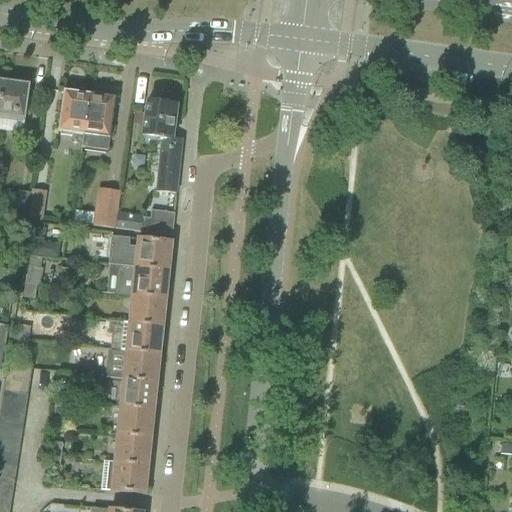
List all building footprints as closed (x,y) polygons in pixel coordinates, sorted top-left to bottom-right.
[(0,80),(0,81),(0,122),(21,125),(26,86),(14,84),(14,82),(0,80)] [(71,135),(82,136),(88,95),(62,91),(56,132),(60,133),(59,135),(70,137),(71,135)] [(88,95),(82,136),(81,148),(83,149),(83,151),(99,153),(99,151),(107,152),(114,98),(88,95)] [(156,193),(175,195),(181,141),(172,140),(176,105),(163,104),(163,105),(146,103),(142,138),(159,141),(159,144),(161,144),(156,193)] [(28,194),(25,217),(40,219),(44,192),(29,190),(28,194)] [(103,190),(98,228),(113,230),(115,215),(118,192),(103,190)] [(17,193),(14,215),(25,217),(28,194),(17,193)] [(113,230),(113,231),(147,235),(171,238),(171,235),(172,222),(173,215),(150,213),(149,220),(142,220),(142,218),(115,215),(113,230)] [(31,227),(29,242),(43,244),(45,229),(31,227)] [(136,240),(136,248),(128,247),(128,239),(109,237),(106,266),(119,268),(167,273),(169,256),(174,256),(175,245),(170,244),(168,243),(168,244),(136,240)] [(28,257),(27,268),(40,270),(41,259),(28,257)] [(116,295),(130,297),(164,300),(166,284),(171,285),(172,273),(167,273),(119,268),(116,295)] [(0,269),(0,280),(13,283),(14,272),(0,269)] [(26,271),(24,285),(35,287),(38,273),(26,271)] [(24,285),(22,299),(33,300),(35,287),(24,285)] [(130,297),(128,325),(161,328),(163,312),(168,312),(169,301),(164,300),(130,297)] [(17,326),(15,340),(27,342),(29,328),(30,323),(18,321),(17,326)] [(113,336),(111,351),(158,356),(160,340),(165,340),(166,329),(161,328),(128,325),(111,323),(109,336),(113,336)] [(15,340),(13,354),(25,356),(27,342),(15,340)] [(107,379),(122,380),(156,384),(157,367),(162,368),(163,357),(158,356),(111,351),(110,351),(107,379)] [(6,366),(4,379),(27,382),(29,370),(6,366)] [(4,379),(3,391),(25,394),(27,382),(4,379)] [(122,380),(119,408),(153,412),(154,395),(159,396),(160,384),(156,384),(122,380)] [(56,388),(55,401),(65,403),(67,389),(56,388)] [(3,391),(1,403),(23,406),(25,394),(3,391)] [(65,403),(55,401),(53,414),(64,415),(65,403)] [(1,403),(0,407),(0,415),(21,418),(23,406),(1,403)] [(119,408),(116,436),(150,440),(151,423),(156,424),(157,412),(153,412),(119,408)] [(0,415),(0,427),(20,431),(21,418),(0,415)] [(0,427),(0,439),(18,443),(20,431),(0,427)] [(116,436),(113,464),(147,467),(148,451),(153,452),(154,440),(150,440),(116,436)] [(0,439),(0,452),(16,455),(18,443),(0,439)] [(51,443),(49,457),(60,458),(62,444),(51,443)] [(511,457),(511,444),(499,443),(499,450),(494,450),(493,460),(502,460),(502,456),(511,457)] [(0,452),(0,464),(14,467),(16,455),(0,452)] [(60,458),(49,457),(48,469),(59,471),(60,458)] [(0,464),(0,477),(12,479),(14,467),(0,464)] [(147,467),(113,464),(110,493),(142,496),(144,496),(146,479),(150,480),(152,468),(147,467)] [(0,477),(0,489),(10,491),(12,479),(0,477)] [(0,489),(0,501),(8,503),(10,491),(0,489)] [(0,501),(0,511),(6,511),(8,503),(0,501)]
